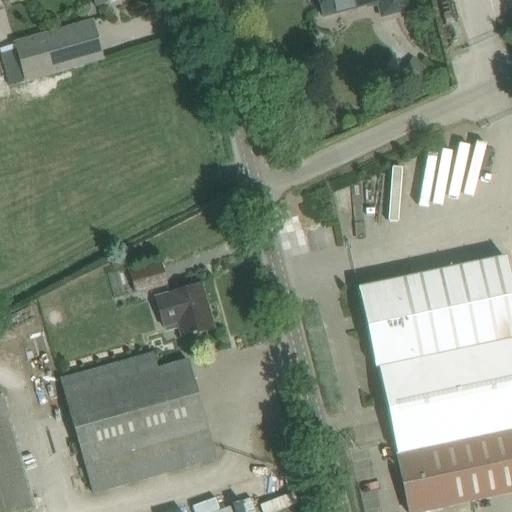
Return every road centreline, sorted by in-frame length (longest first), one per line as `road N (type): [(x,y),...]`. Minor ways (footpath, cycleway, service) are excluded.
road 1 (tertiary): [(333,511),(253,190)]
road 2 (unclassified): [(253,190),(511,75)]
road 3 (tertiary): [(253,190),(206,0)]
